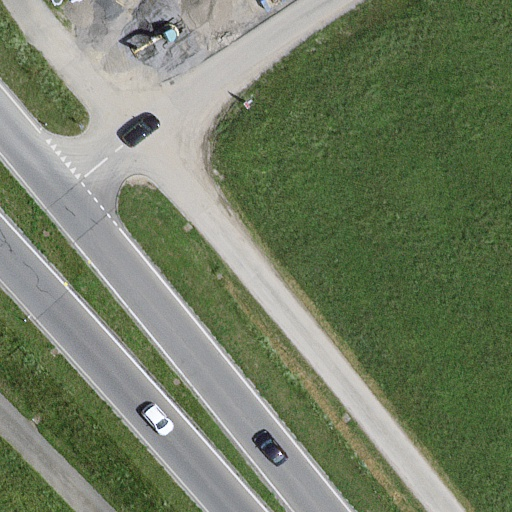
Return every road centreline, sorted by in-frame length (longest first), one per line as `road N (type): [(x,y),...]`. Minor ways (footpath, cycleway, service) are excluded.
road 1 (residential): [(145,133),(448,511)]
road 2 (primary): [(324,511),(55,189)]
road 3 (primary): [(0,249),(239,511)]
road 4 (residential): [(145,133),(322,0)]
road 5 (track): [(0,409),(97,511)]
